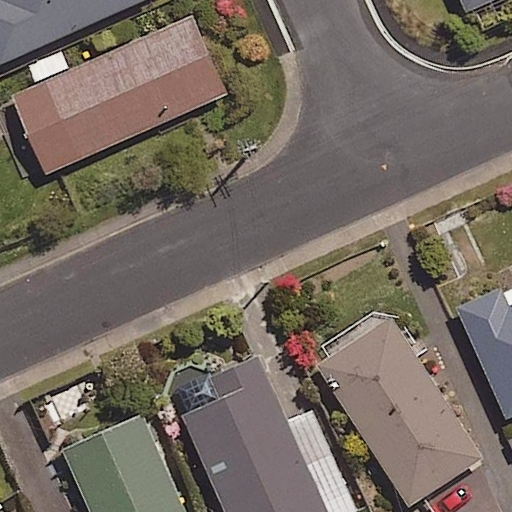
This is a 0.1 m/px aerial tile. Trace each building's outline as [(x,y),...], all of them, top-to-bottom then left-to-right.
[(0,0),(0,60),(136,0),(0,0)] [(461,0),(465,8),(483,0),(461,0)] [(224,91),(189,14),(9,94),(44,172),(224,91)] [(499,285),(453,305),(504,417),(511,413),(511,303),(508,305),(499,285)] [(481,457),(389,315),(315,363),(408,505),(481,457)] [(325,511),(255,355),(208,376),(217,396),(179,413),(223,511),(325,511)] [(182,511),(139,413),(60,448),(88,511),(182,511)]
